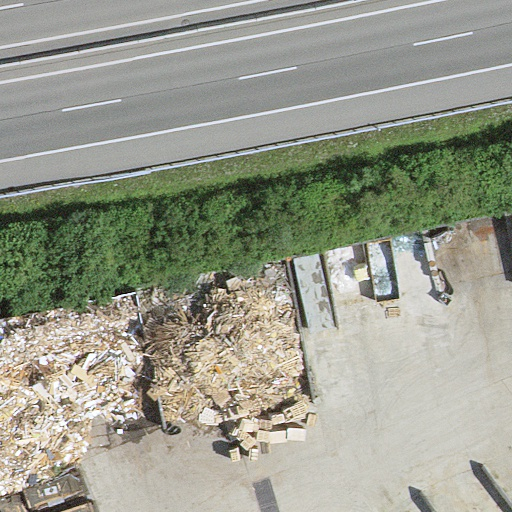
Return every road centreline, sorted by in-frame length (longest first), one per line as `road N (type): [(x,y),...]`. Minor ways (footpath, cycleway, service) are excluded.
road 1 (motorway): [(0,130),(511,36)]
road 2 (unknown): [(511,354),(175,457),(144,511)]
